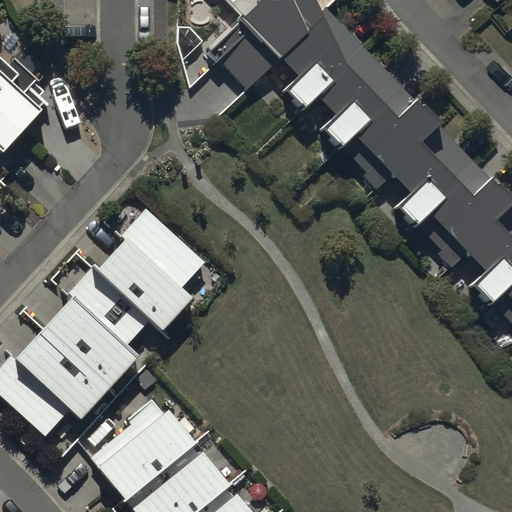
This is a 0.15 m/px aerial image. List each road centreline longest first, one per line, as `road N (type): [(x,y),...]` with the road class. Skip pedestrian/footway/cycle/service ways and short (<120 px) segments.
road 1 (residential): [(119,0),(127,99),(119,152),(0,289)]
road 2 (residential): [(414,0),(511,109)]
